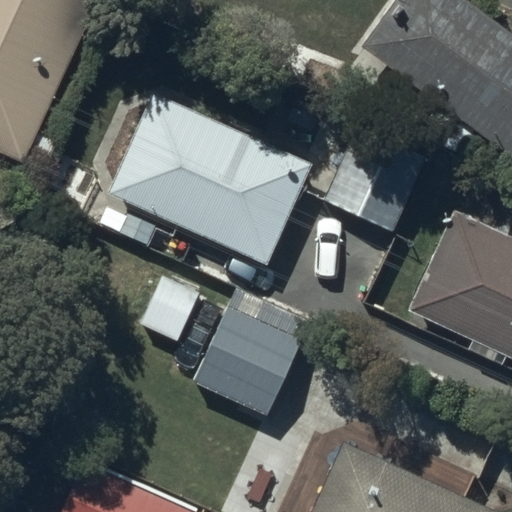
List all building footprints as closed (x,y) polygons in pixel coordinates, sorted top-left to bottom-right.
[(0,0),(0,141),(25,153),(96,0),(0,0)] [(511,23),(479,0),(397,0),(384,18),(379,13),(363,35),(511,144),(511,23)] [(313,155),(153,84),(95,214),(151,239),(165,208),(268,254),(313,155)] [(362,102),(325,191),(396,221),(433,131),(362,102)] [(98,163),(60,144),(41,185),(79,203),(98,163)] [(462,204),(454,200),(407,299),(473,330),(468,341),(502,357),(506,347),(511,349),(511,227),(491,217),(499,200),(471,187),(462,204)] [(201,283),(164,266),(140,316),(177,334),(201,283)] [(309,313),(236,279),(191,375),(265,409),(309,313)] [(343,430),(304,511),(495,511),(500,503),(343,430)] [(198,511),(202,503),(87,450),(58,511),(198,511)]
